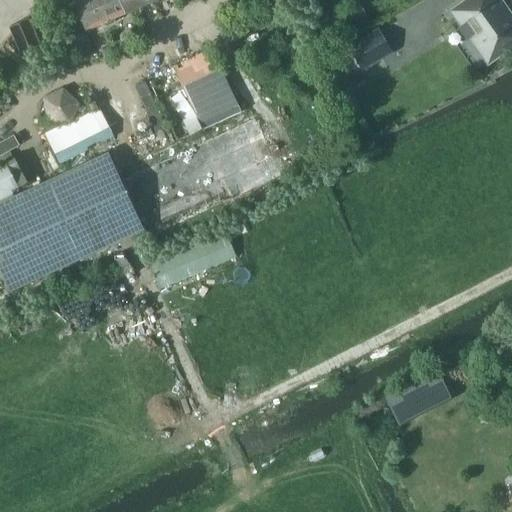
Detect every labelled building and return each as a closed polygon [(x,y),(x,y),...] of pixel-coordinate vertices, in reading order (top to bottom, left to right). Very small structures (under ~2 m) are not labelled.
[(120,0),(73,0),(74,0),(87,30),(103,23),(107,26),(116,22),(116,17),(125,13),(120,0)] [(120,0),(125,13),(155,0),(120,0)] [(505,5),(500,0),(466,0),(452,10),(462,24),(467,20),(477,34),(471,38),(489,62),(499,55),(503,56),(510,51),(511,46),(511,45),(511,15),(511,14),(509,15),(503,6),(505,5)] [(379,30),(350,47),(363,68),(392,51),(379,30)] [(218,69),(156,97),(175,139),(238,110),(218,69)] [(145,79),(134,84),(155,129),(166,125),(145,79)] [(66,88),(47,95),(49,118),(69,120),(81,103),(66,88)] [(51,132),(46,134),(60,160),(113,133),(101,107),(70,122),(63,126),(51,132)] [(123,180),(140,216),(149,236),(282,174),(256,118),(123,180)] [(108,153),(0,203),(0,275),(8,294),(144,231),(108,153)] [(4,158),(0,159),(0,193),(18,184),(4,158)] [(227,232),(149,265),(160,289),(237,257),(227,232)] [(382,397),(395,424),(448,397),(437,371),(382,397)]
